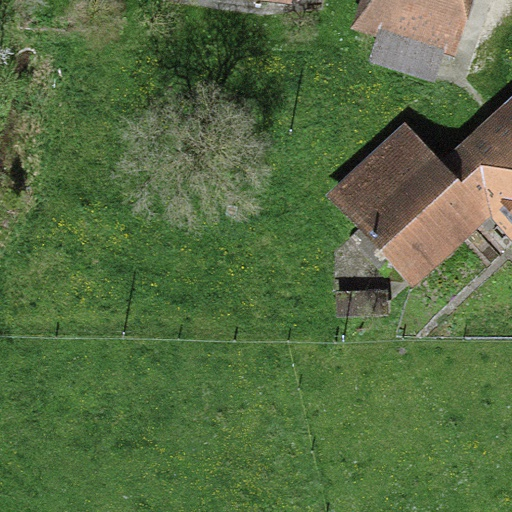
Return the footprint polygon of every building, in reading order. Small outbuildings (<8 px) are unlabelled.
[(285,0),(154,0),(284,13),(285,0)] [(475,0),(364,0),(352,50),(455,77),(475,0)] [(511,100),(434,173),(477,219),(511,256),(511,100)] [(477,219),(434,173),(400,137),(335,197),(413,280),(477,219)] [(384,290),(335,291),(335,320),(384,319),(384,290)]
